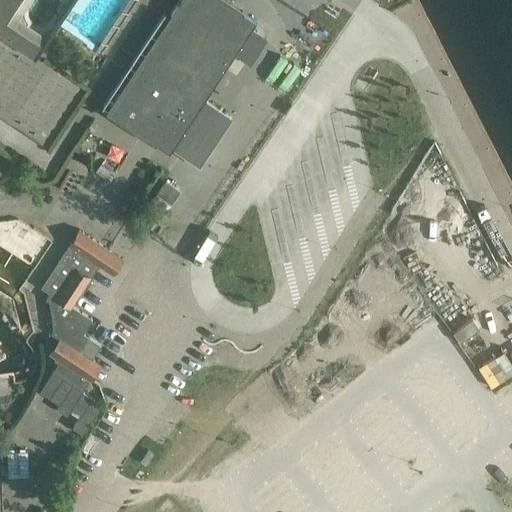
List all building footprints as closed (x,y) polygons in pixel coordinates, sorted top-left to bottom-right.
[(0,0),(0,34),(35,58),(37,54),(48,39),(20,19),(32,0),(0,0)] [(204,99),(256,21),(243,12),(244,10),(228,0),(180,0),(106,111),(155,144),(156,142),(169,151),(173,147),(200,166),(232,118),(204,99)] [(179,190),(166,181),(157,193),(171,202),(179,190)] [(146,205),(157,213),(166,200),(156,193),(146,205)] [(0,252),(0,258),(39,276),(52,249),(11,229),(0,252)] [(59,338),(60,337),(61,336),(94,357),(102,345),(84,333),(93,319),(72,305),(109,249),(80,230),(42,287),(50,293),(46,299),(50,301),(54,330),(52,333),(59,338)] [(483,295),(491,281),(473,271),(466,285),(483,295)] [(103,364),(60,337),(49,353),(60,361),(53,371),(39,391),(59,404),(57,408),(63,412),(66,414),(68,411),(79,418),(72,428),(79,432),(82,434),(103,403),(84,390),(90,380),(92,381),(103,364)] [(153,453),(148,450),(145,454),(142,458),(140,461),(145,464),(153,453)]
